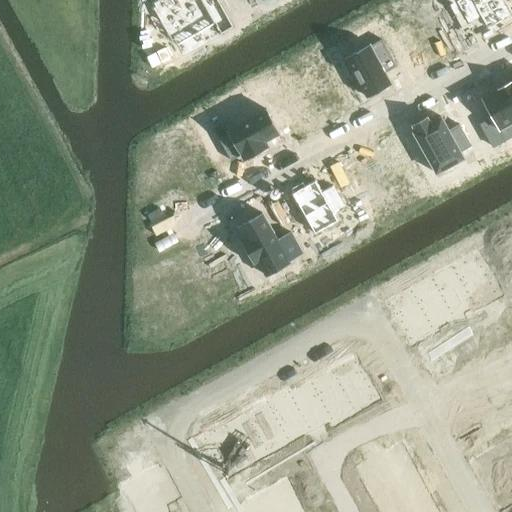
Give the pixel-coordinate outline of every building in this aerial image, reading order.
[(154,6),(151,8),(171,43),(173,41),(176,47),(214,25),(220,36),(234,28),(217,0),(156,0),(152,3),(154,6)] [(420,0),(385,19),(413,71),(438,57),(435,52),(446,46),(420,0)] [(457,0),(455,1),(467,24),(480,17),(486,28),(510,15),(502,1),(502,0),(457,0)] [(346,61),(342,63),(350,77),(354,75),(360,87),(366,97),(368,96),(369,99),(382,92),(381,89),(391,84),(385,73),(396,67),(381,40),(370,46),(369,45),(360,51),(346,58),(345,59),(345,60),(346,61)] [(305,64),(267,87),(295,138),(324,122),(319,115),(330,109),(305,64)] [(492,118),(479,125),(492,147),(504,140),(511,136),(511,81),(496,89),(496,90),(481,98),(492,118)] [(224,124),(213,130),(217,137),(231,161),(241,155),(244,161),(268,147),(266,142),(280,134),(266,110),(252,117),(227,131),(224,124)] [(427,118),(412,126),(415,131),(413,132),(436,174),(453,165),(464,159),(460,153),(471,147),(459,125),(448,130),(441,117),(430,123),(427,118)] [(196,121),(148,146),(168,181),(179,176),(181,181),(218,162),(196,121)] [(383,150),(354,166),(384,220),(422,199),(397,152),(387,158),(383,150)] [(302,182),(290,189),(292,192),(290,193),(314,235),(338,221),(334,213),(345,207),(333,185),(321,191),(315,179),(304,185),(302,182)] [(262,213),(238,227),(245,240),(242,242),(254,265),(258,263),(265,276),(290,263),(289,261),(302,254),(301,252),(292,235),(291,233),(277,241),(262,213)] [(298,232),(292,235),(301,252),(308,249),(298,232)] [(497,259),(488,264),(492,271),(501,266),(497,259)] [(163,273),(163,318),(173,337),(223,309),(197,261),(188,266),(185,261),(163,273)] [(470,263),(450,274),(468,307),(489,295),(470,263)] [(501,266),(492,271),(496,278),(505,273),(501,266)] [(450,274),(429,286),(448,318),(468,307),(450,274)] [(429,286),(411,296),(429,328),(448,318),(429,286)] [(411,296),(388,308),(407,341),(429,328),(411,296)] [(511,339),(504,326),(497,330),(507,347),(511,344),(511,339)] [(472,343),(465,347),(475,365),(482,361),(472,343)] [(465,347),(458,351),(468,368),(475,365),(465,347)] [(357,360),(336,371),(354,404),(375,393),(357,360)] [(432,366),(425,369),(434,387),(441,383),(432,366)] [(336,371),(316,382),(335,415),(354,404),(336,371)] [(316,382),(297,393),(315,426),(335,415),(316,382)] [(294,388),(273,399),(292,432),(311,422),(314,426),(315,426),(297,393),(294,388)] [(477,395),(470,399),(475,408),(482,404),(477,395)] [(273,399),(253,411),(272,444),(292,432),(273,399)] [(470,399),(463,402),(468,411),(475,408),(470,399)] [(463,402),(457,406),(462,415),(468,411),(463,402)] [(482,404),(475,408),(480,416),(487,413),(482,404)] [(457,406),(450,410),(455,419),(462,415),(457,406)] [(475,408),(468,411),(473,420),(480,416),(475,408)] [(450,410),(442,414),(448,423),(455,419),(450,410)] [(253,411),(234,421),(252,454),(272,444),(253,411)] [(468,411),(462,415),(467,424),(473,420),(468,411)] [(462,415),(455,419),(460,428),(467,424),(462,415)] [(455,419),(448,423),(453,432),(460,428),(455,419)] [(234,421),(213,433),(231,466),(252,454),(234,421)] [(380,425),(369,431),(374,440),(385,434),(380,425)] [(369,431),(359,437),(364,446),(374,440),(369,431)] [(511,437),(510,433),(488,446),(501,469),(511,463),(511,437)] [(399,442),(365,461),(377,482),(411,463),(399,442)] [(312,445),(302,451),(307,460),(317,454),(312,445)] [(488,446),(467,458),(480,481),(501,469),(488,446)] [(340,448),(329,453),(334,462),(345,456),(340,448)] [(302,451),(291,457),(296,465),(307,460),(302,451)] [(411,463),(377,482),(387,502),(421,483),(411,463)] [(511,463),(501,469),(511,487),(511,463)] [(273,467),(263,473),(268,482),(278,476),(273,467)] [(175,468),(136,488),(148,511),(187,491),(175,468)] [(511,487),(501,469),(480,481),(493,504),(511,492),(511,487)] [(323,472),(314,477),(320,487),(329,482),(323,472)] [(263,473),(252,479),(257,488),(268,482),(263,473)] [(289,475),(257,493),(267,511),(275,511),(302,497),(289,475)] [(329,482),(320,487),(326,498),(335,493),(329,482)] [(421,483),(387,502),(392,511),(415,511),(432,503),(421,483)] [(348,484),(339,489),(345,499),(354,494),(348,484)] [(354,494),(345,499),(351,510),(359,505),(354,494)] [(309,511),(302,497),(275,511),(309,511)] [(437,511),(432,503),(415,511),(437,511)]
